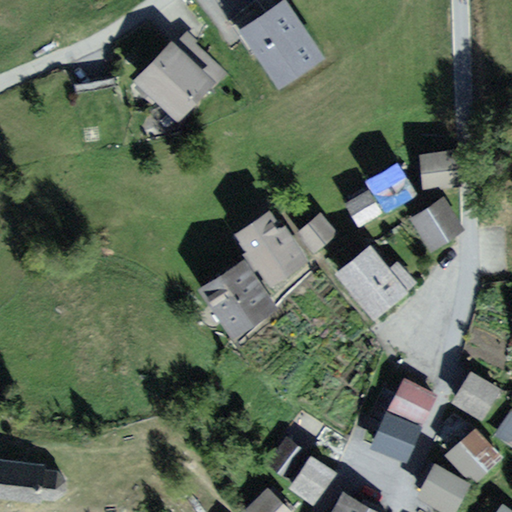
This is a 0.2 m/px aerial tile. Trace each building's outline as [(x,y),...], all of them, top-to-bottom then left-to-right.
[(326,57),(286,0),(281,0),(238,30),(279,90),(326,57)] [(225,83),(180,39),(139,80),(184,124),(225,83)] [(461,148),(424,152),(428,191),(465,187),(461,148)] [(404,163),(372,181),(391,214),(423,197),(404,163)] [(390,215),(373,187),(352,201),(368,228),(390,215)] [(470,230),(450,198),(417,220),(437,251),(470,230)] [(278,210),(240,236),(276,288),(314,263),(278,210)] [(324,213),(302,230),(318,251),(340,234),(324,213)] [(378,242),(343,273),(383,319),(418,289),(378,242)] [(285,309),(252,260),(208,289),(241,338),(285,309)] [(506,391),(475,372),(457,402),(487,421),(506,391)] [(442,396),(410,381),(396,409),(429,424),(442,396)] [(511,408),(496,431),(511,441),(511,408)] [(429,430),(393,414),(378,447),(414,463),(429,430)] [(510,457),(479,428),(453,455),(484,484),(510,457)] [(302,451),(292,444),(277,465),(287,474),(302,451)] [(314,454),(291,488),(315,504),(338,471),(314,454)] [(46,466),(0,459),(0,498),(41,505),(42,500),(56,502),(65,496),(68,481),(59,472),(45,470),(46,466)] [(461,511),(478,486),(443,464),(422,497),(445,511),(461,511)] [(243,511),(291,511),(266,488),(243,511)] [(385,511),(344,492),(334,511),(385,511)]
